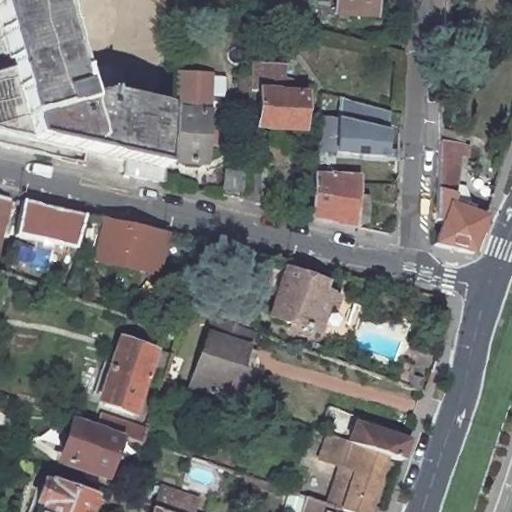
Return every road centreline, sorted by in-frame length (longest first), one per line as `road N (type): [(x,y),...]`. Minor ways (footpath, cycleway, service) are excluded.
road 1 (residential): [(407,262),(0,172)]
road 2 (residential): [(420,0),(407,262)]
road 3 (secondary): [(422,511),(491,279)]
